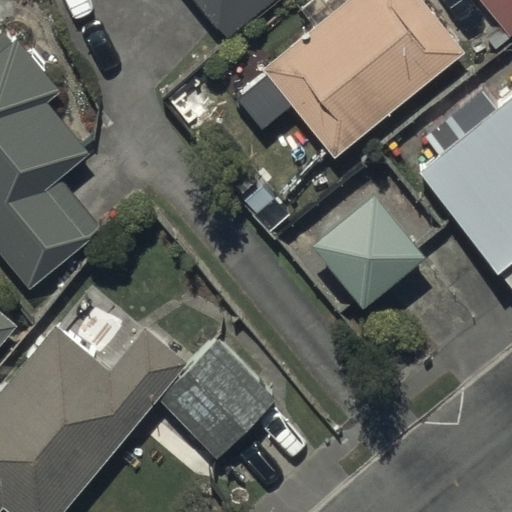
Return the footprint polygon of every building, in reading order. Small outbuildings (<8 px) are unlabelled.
[(290,0),(201,0),(239,44),(290,0)] [(469,63),(418,0),(363,0),(267,77),(338,166),(469,63)] [(0,240),(31,279),(102,221),(58,167),(90,141),(45,87),(58,76),(8,16),(0,22),(0,240)] [(511,70),(418,149),(508,257),(511,254),(511,70)] [(436,272),(387,209),(324,259),(373,321),(436,272)] [(0,328),(15,311),(0,298),(0,328)] [(110,356),(56,312),(0,379),(0,497),(5,491),(30,511),(51,511),(186,347),(145,313),(110,356)] [(278,386),(218,326),(157,387),(217,447),(278,386)]
